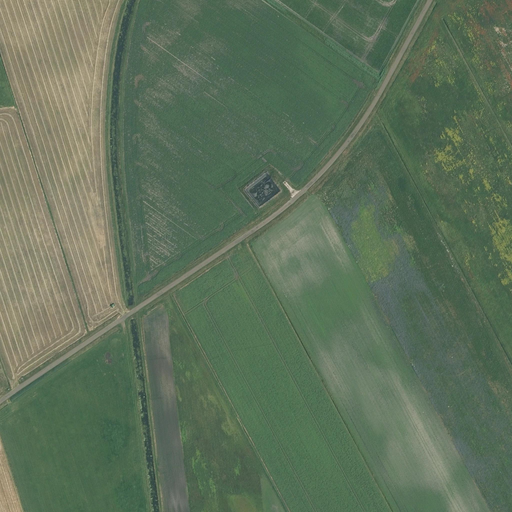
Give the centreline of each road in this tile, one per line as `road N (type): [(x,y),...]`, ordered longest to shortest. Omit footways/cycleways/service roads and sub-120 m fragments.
road 1 (unclassified): [(0,401),(300,193),(351,136),(429,0)]
road 2 (track): [(124,0),(110,64),(106,154),(125,316)]
